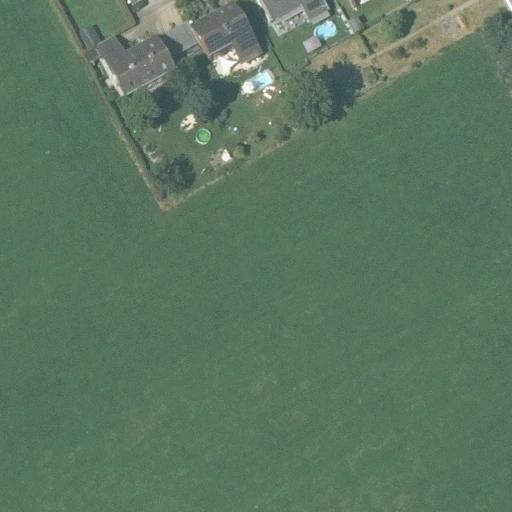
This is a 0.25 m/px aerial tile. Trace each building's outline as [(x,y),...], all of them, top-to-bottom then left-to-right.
[(319,0),(257,0),(270,24),(298,9),(307,25),(327,14),(319,0)] [(234,11),(190,35),(198,49),(208,67),(233,54),(240,68),(259,58),(234,11)] [(187,29),(167,39),(178,60),(198,49),(190,35),(187,29)] [(167,39),(157,45),(168,66),(178,60),(167,39)] [(95,51),(106,71),(126,59),(115,40),(95,51)] [(126,59),(106,71),(126,105),(175,78),(168,66),(157,45),(156,43),(126,59)]
